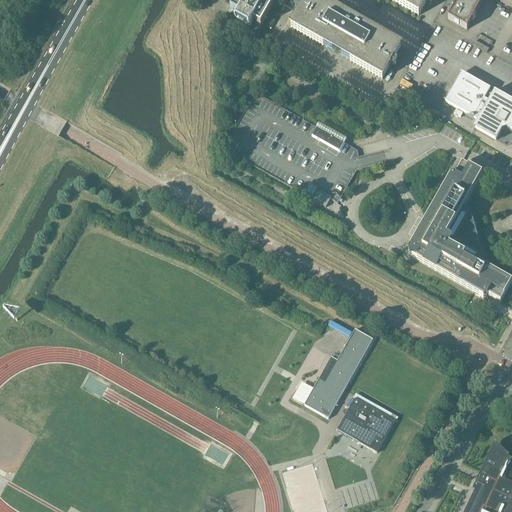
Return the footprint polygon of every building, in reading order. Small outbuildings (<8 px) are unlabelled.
[(236,0),(234,5),(242,10),(236,20),(250,28),(252,23),(260,28),(276,0),(236,0)] [(400,48),(315,0),(306,0),(291,28),(382,80),(400,48)] [(389,0),(418,17),(427,0),(389,0)] [(479,8),(465,0),(458,0),(448,20),(467,31),(472,21),(473,21),(475,18),(474,17),(479,8)] [(498,138),(499,138),(502,133),(503,134),(507,133),(508,131),(511,133),(511,102),(494,93),(494,94),(489,92),(490,91),(461,74),(445,103),(463,113),(463,114),(473,120),(474,119),(478,122),(474,129),(496,141),(498,138)] [(251,102),(228,143),(231,155),(311,201),(325,209),(330,201),(338,205),(356,172),(359,158),(357,152),(344,145),(347,140),(319,125),(316,129),(263,99),(251,102)] [(409,251),(408,253),(409,255),(409,256),(410,257),(412,258),(483,299),(484,299),(485,299),(487,299),(487,298),(488,297),(500,304),(511,284),(486,270),(479,244),(483,242),(481,232),(476,233),(467,202),(482,176),(462,165),(455,177),(454,177),(453,177),(452,177),(451,177),(450,178),(444,189),(441,187),(412,237),(416,239),(409,250),(409,251)] [(319,380),(304,406),(326,419),(328,420),(343,394),(373,341),(355,331),(337,362),(336,362),(331,359),(322,374),(319,380)] [(347,414),(337,432),(377,454),(395,423),(355,400),(350,408),(345,410),(346,410),(347,414)] [(509,458),(505,456),(496,447),(479,484),(476,483),(474,488),(473,492),(475,493),(465,511),(511,511),(511,461),(508,460),(509,458)]
